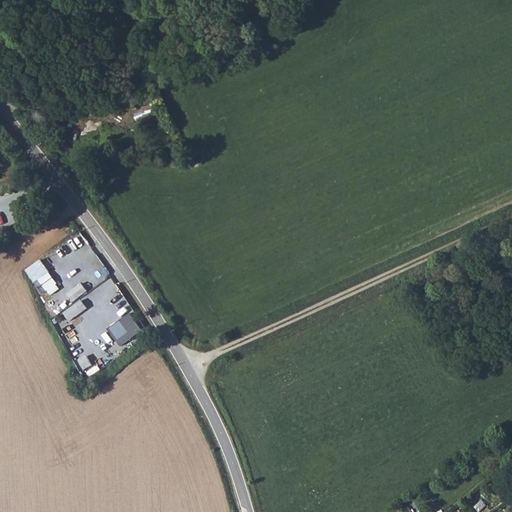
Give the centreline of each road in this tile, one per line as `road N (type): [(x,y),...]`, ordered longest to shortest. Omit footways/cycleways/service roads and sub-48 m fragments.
road 1 (unclassified): [(0,108),(134,281),(202,396),(247,511)]
road 2 (track): [(187,369),(511,221)]
